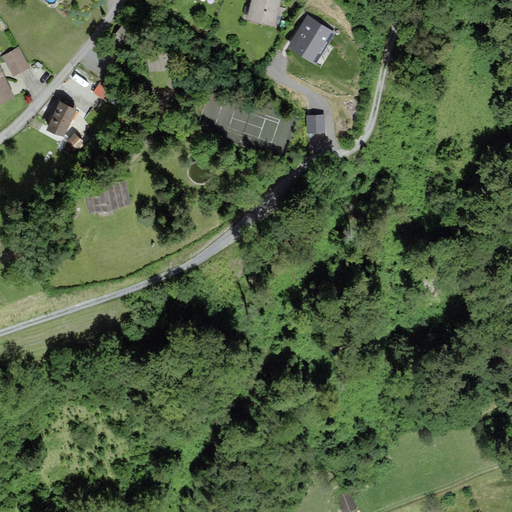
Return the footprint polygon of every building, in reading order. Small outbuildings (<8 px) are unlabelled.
[(279,0),(254,0),(250,19),(274,25),(279,0)] [(331,31),(308,18),(290,47),(313,61),(331,31)] [(30,67),(19,48),(4,57),(15,76),(30,67)] [(0,102),(13,96),(0,69),(0,102)] [(75,110),(61,103),(49,128),(63,135),(75,110)] [(324,132),(323,115),(308,116),(308,132),(324,132)] [(128,203),(123,182),(86,191),(92,212),(128,203)] [(349,491),(338,495),(344,511),(355,507),(349,491)]
